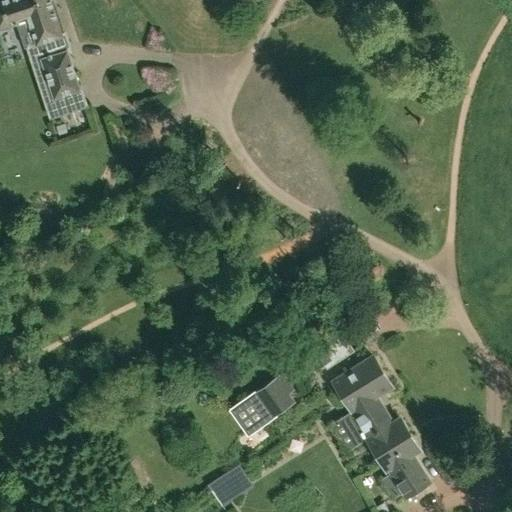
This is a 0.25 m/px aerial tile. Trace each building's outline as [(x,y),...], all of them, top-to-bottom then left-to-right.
[(50,0),(0,0),(0,28),(30,19),(37,42),(27,46),(41,90),(51,87),(60,115),(86,106),(81,88),(79,89),(67,53),(70,52),(65,34),(62,35),(50,0)] [(332,359),(320,342),(302,354),(314,371),(332,359)] [(348,450),(367,438),(387,470),(389,469),(406,496),(430,481),(413,454),(420,450),(399,417),(394,420),(379,395),(392,387),(372,356),(334,380),(352,411),(331,424),(348,450)] [(293,389),(283,375),(257,394),(273,416),(291,403),(285,395),(293,389)] [(389,511),(384,503),(376,508),(378,511),(389,511)]
